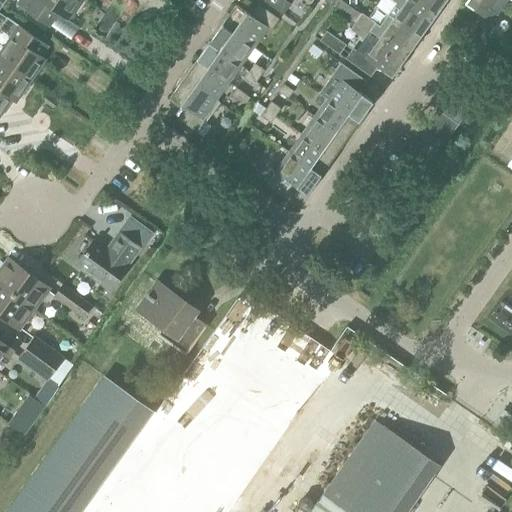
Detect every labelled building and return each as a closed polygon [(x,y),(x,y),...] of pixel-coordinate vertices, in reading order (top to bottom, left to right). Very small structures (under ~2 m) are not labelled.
[(19,0),(17,4),(27,11),(50,27),(59,13),(69,20),(83,0),(82,0),(19,0)] [(263,0),(264,1),(284,15),(291,5),(283,0),(263,0)] [(391,0),(397,3),(389,15),(421,38),(428,27),(430,28),(436,19),(408,0),(391,0)] [(408,0),(436,19),(442,10),(441,9),(447,0),(408,0)] [(468,0),(466,4),(493,23),(507,3),(502,0),(468,0)] [(229,15),(228,14),(220,24),(253,47),(267,27),(272,30),(280,20),(258,4),(251,15),(237,5),(229,15)] [(370,31),(380,38),(408,58),(414,49),(413,49),(421,38),(389,15),(382,27),(358,11),(352,19),(357,22),(370,31)] [(0,29),(12,38),(0,55),(0,60),(31,82),(46,60),(35,52),(42,42),(8,18),(0,29)] [(357,22),(352,31),(365,39),(370,31),(357,22)] [(215,31),(217,32),(210,43),(240,64),(253,47),(220,24),(215,31)] [(328,32),(321,42),(341,55),(347,46),(328,32)] [(353,49),(346,59),(370,76),(377,66),(393,78),(400,66),(402,67),(408,58),(380,38),(365,58),(353,49)] [(240,64),(210,43),(197,60),(228,82),(240,64)] [(0,60),(0,117),(12,100),(17,103),(31,82),(0,60)] [(190,70),(188,69),(183,76),(215,99),(228,82),(197,60),(190,70)] [(250,71),(260,78),(265,70),(255,63),(250,71)] [(346,67),(341,63),(319,94),(329,101),(362,124),(369,114),(367,112),(374,102),(360,92),(367,82),(346,67)] [(260,78),(250,71),(245,78),(255,85),(260,78)] [(215,99),(183,76),(176,86),(178,88),(171,98),(185,108),(178,119),(199,134),(220,103),(215,99)] [(480,96),(462,83),(455,93),(473,105),(480,96)] [(279,92),(289,99),(294,91),(284,84),(279,92)] [(238,89),(232,96),(242,103),(247,96),(238,89)] [(448,102),(466,115),(473,105),(455,93),(448,102)] [(362,124),(329,101),(317,118),(347,140),(354,130),(356,131),(362,124)] [(282,109),(272,102),(267,109),(276,116),(282,109)] [(466,115),(448,102),(441,112),(459,125),(466,115)] [(261,116),(271,124),(276,116),(267,109),(261,116)] [(459,125),(441,112),(439,111),(432,120),(452,135),(459,125)] [(304,136),(335,158),(347,140),(317,118),(304,136)] [(425,130),(427,132),(445,144),(452,135),(432,120),(425,130)] [(420,141),(438,154),(445,144),(427,132),(420,141)] [(335,158),(304,136),(292,154),(324,177),(330,169),(328,168),(335,158)] [(414,151),(432,164),(438,154),(420,141),(414,151)] [(407,161),(425,174),(432,164),(414,151),(407,161)] [(278,174),(272,169),(265,180),(286,196),(294,185),(308,195),(315,185),(317,187),(324,177),(292,154),(278,174)] [(94,241),(77,265),(93,277),(112,291),(130,267),(128,266),(129,264),(141,248),(120,233),(110,226),(102,233),(94,241)] [(51,289),(9,258),(0,270),(0,283),(36,310),(51,289)] [(0,315),(20,331),(36,310),(0,283),(0,315)] [(158,283),(138,310),(164,329),(159,335),(186,354),(207,326),(195,317),(198,312),(158,283)] [(63,285),(55,297),(84,318),(92,306),(63,285)] [(27,348),(65,376),(74,364),(36,336),(27,348)] [(0,358),(1,356),(8,361),(15,352),(0,340),(0,358)] [(18,360),(47,381),(35,397),(44,404),(65,376),(27,348),(18,360)] [(506,430),(511,421),(511,416),(504,410),(495,422),(506,430)] [(19,412),(10,425),(25,436),(34,423),(19,412)] [(312,511),(407,511),(440,465),(375,421),(312,511)]
